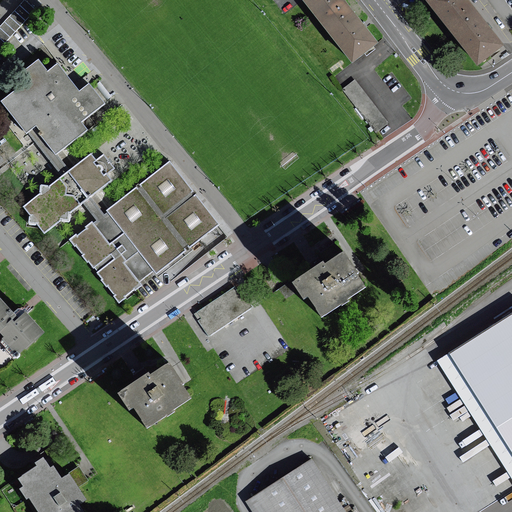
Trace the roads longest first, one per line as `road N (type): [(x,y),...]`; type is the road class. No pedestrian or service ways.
road 1 (residential): [(47,0),(253,250)]
road 2 (residential): [(449,88),(411,140),(253,250)]
road 3 (residential): [(253,250),(97,354)]
road 4 (residential): [(0,243),(97,354)]
road 5 (residential): [(97,354),(0,425)]
